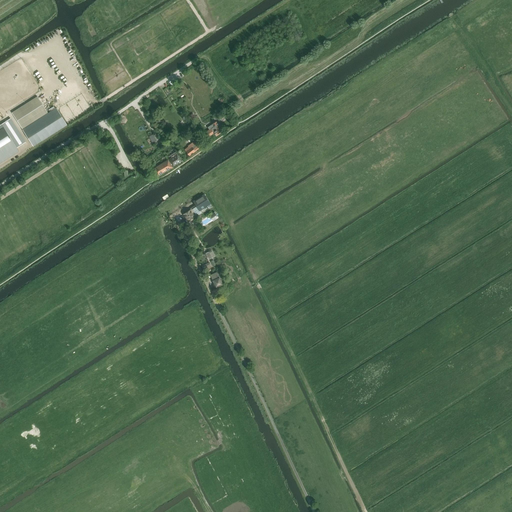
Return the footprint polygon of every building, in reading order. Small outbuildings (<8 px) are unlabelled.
[(37,96),(12,112),(22,128),(48,112),(37,96)] [(56,108),(23,129),(33,146),(67,124),(56,108)] [(12,122),(4,127),(17,147),(24,142),(12,122)] [(209,130),(204,134),(207,138),(214,133),(216,136),(223,132),(222,130),(220,127),(216,122),(213,124),(213,123),(208,127),(209,130)] [(0,160),(18,149),(17,147),(4,127),(0,129),(0,160)] [(195,127),(190,131),(194,137),(199,133),(195,127)] [(201,147),(196,140),(190,144),(191,145),(185,150),(189,156),(201,147)] [(177,154),(176,152),(170,155),(172,158),(169,159),(173,166),(181,161),(177,154)] [(168,160),(153,169),(158,177),(173,167),(168,160)] [(191,209),(184,214),(186,218),(188,221),(195,217),(201,213),(199,211),(210,204),(204,194),(193,201),(197,206),(191,209)] [(219,217),(215,211),(209,214),(210,215),(213,220),(213,221),(219,217)] [(213,220),(210,215),(201,222),(203,226),(213,220)] [(212,250),(206,253),(209,259),(215,256),(212,250)] [(204,271),(212,267),(210,262),(202,266),(204,271)] [(220,270),(211,274),(216,287),(224,284),(221,278),(223,278),(220,270)]
